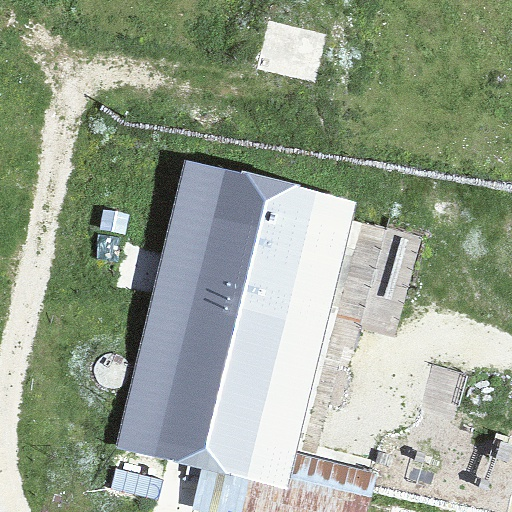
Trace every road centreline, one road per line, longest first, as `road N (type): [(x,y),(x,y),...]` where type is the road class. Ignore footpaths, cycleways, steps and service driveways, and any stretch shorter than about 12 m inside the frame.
road 1 (track): [(132,73),(78,71),(5,399),(0,457),(11,511)]
road 2 (track): [(511,352),(467,339),(425,340),(402,354),(371,395),(355,441)]
